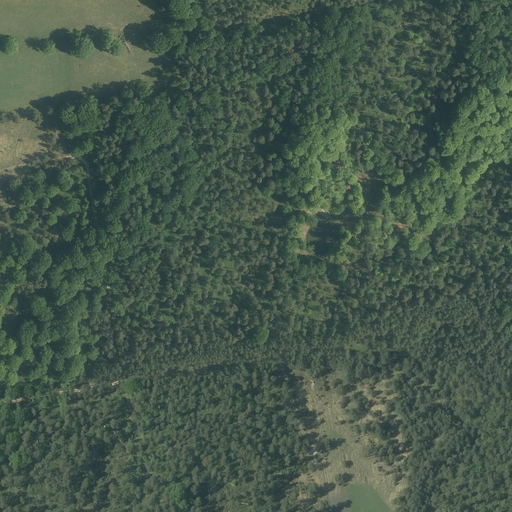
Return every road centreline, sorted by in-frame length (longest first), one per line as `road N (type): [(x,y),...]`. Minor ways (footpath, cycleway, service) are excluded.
road 1 (track): [(57,110),(63,146),(86,163),(122,379),(0,406)]
road 2 (track): [(122,374),(271,354),(312,453)]
